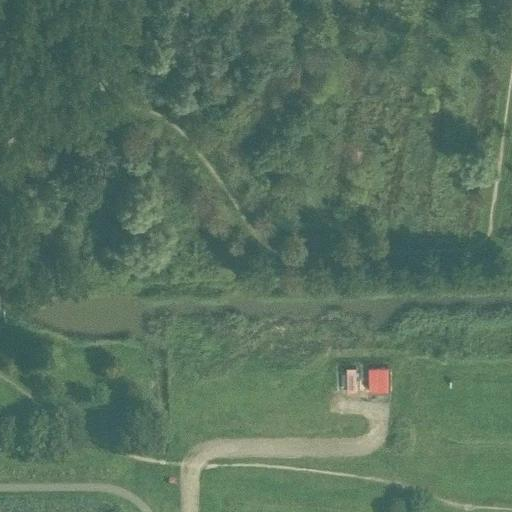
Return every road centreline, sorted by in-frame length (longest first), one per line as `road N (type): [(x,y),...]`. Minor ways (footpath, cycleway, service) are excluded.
road 1 (track): [(190,464),(215,449),(359,448)]
road 2 (track): [(391,452),(511,434)]
